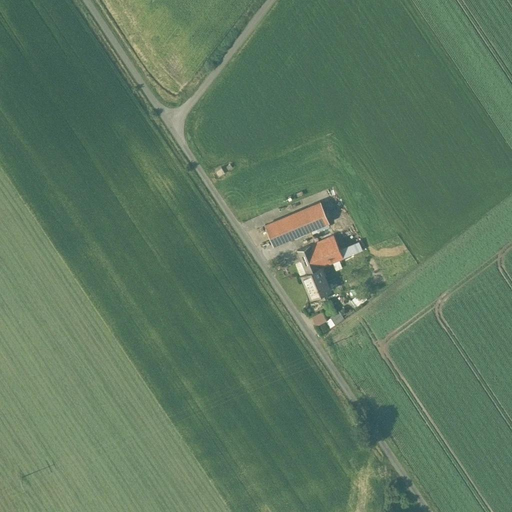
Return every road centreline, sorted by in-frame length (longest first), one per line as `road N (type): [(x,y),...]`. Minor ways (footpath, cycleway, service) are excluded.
road 1 (unclassified): [(429,511),(171,125)]
road 2 (unclassified): [(171,125),(270,0)]
road 3 (unclassified): [(171,125),(86,0)]
